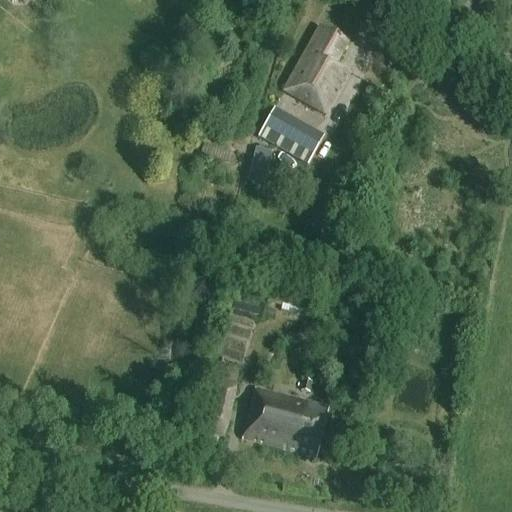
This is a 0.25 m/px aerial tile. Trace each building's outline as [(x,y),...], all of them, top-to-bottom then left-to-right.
[(326,118),(349,75),(336,68),(346,49),(317,32),(282,94),(326,118)] [(274,111),(258,139),(307,167),(323,138),(274,111)] [(255,151),(250,167),(259,169),(263,153),(255,151)] [(197,432),(224,438),(237,384),(210,377),(197,432)] [(302,381),(300,391),(310,394),(312,384),(302,381)] [(255,393),(244,445),(315,460),(326,408),(255,393)]
